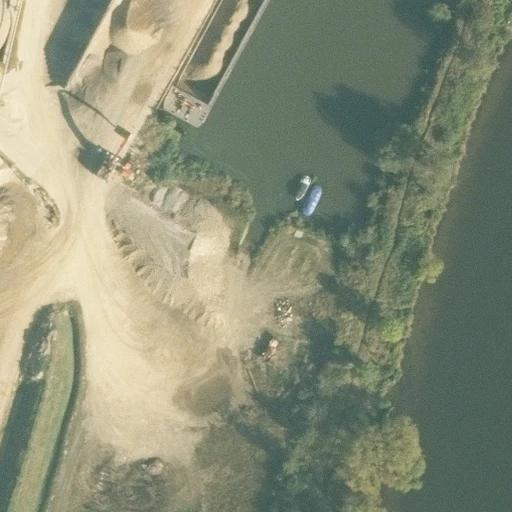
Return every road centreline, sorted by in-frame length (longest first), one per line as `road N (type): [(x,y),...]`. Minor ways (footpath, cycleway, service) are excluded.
road 1 (unknown): [(10,121),(75,215),(78,232),(40,295),(0,397)]
road 2 (unknown): [(47,0),(10,121)]
